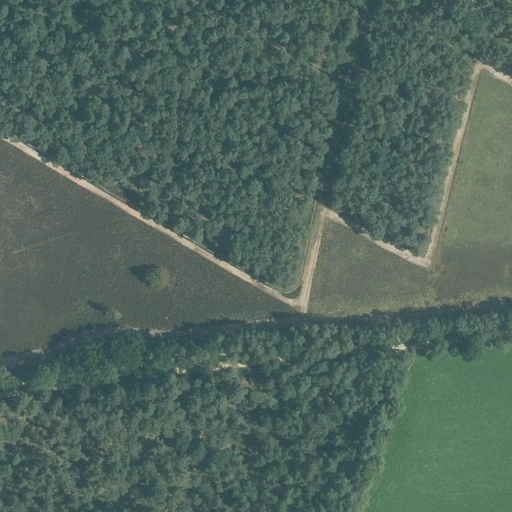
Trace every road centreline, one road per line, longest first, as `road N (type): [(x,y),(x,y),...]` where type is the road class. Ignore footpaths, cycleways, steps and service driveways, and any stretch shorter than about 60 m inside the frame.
road 1 (track): [(0,133),(289,299),(306,285),(368,0)]
road 2 (track): [(511,302),(155,337),(101,331),(0,364)]
road 3 (track): [(511,331),(0,394)]
road 4 (track): [(346,82),(200,0)]
